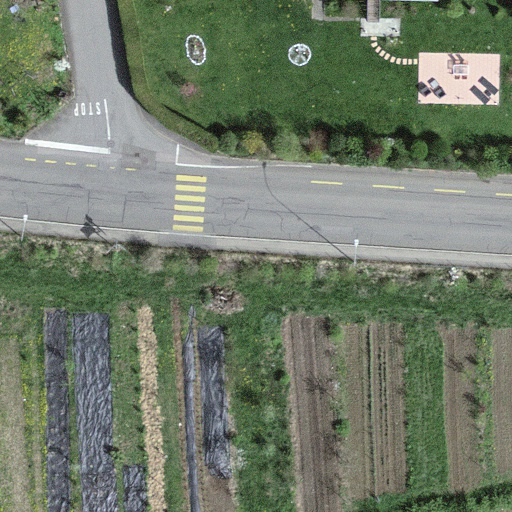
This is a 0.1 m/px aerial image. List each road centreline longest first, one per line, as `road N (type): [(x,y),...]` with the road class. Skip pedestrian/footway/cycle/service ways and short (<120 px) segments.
road 1 (primary): [(511,222),(106,199)]
road 2 (residential): [(106,199),(106,90),(95,0)]
